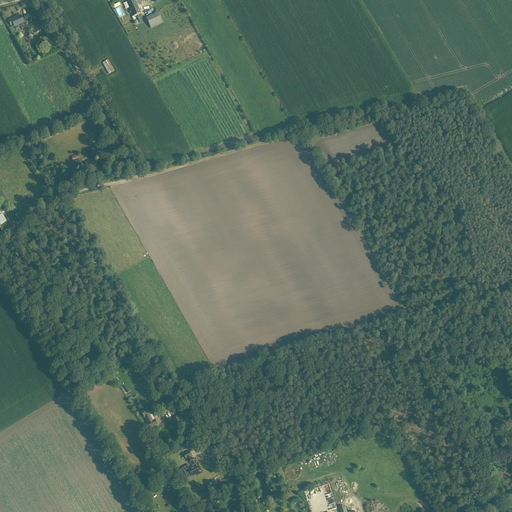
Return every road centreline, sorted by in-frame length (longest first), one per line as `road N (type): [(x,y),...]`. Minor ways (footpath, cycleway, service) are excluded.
road 1 (track): [(511,173),(461,88),(137,177)]
road 2 (unclassified): [(137,177),(71,193),(20,222),(98,343),(134,364),(154,393)]
road 3 (unclassified): [(137,177),(38,0)]
